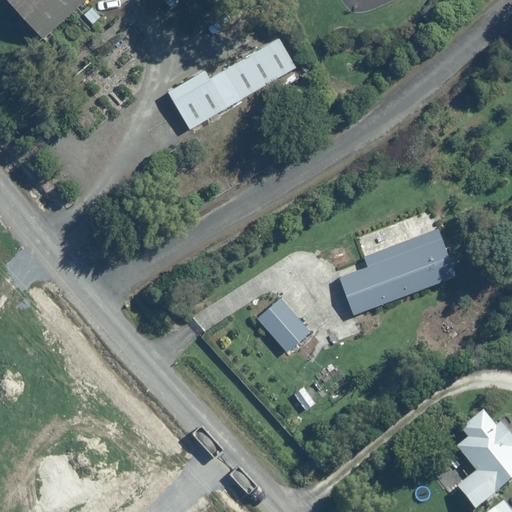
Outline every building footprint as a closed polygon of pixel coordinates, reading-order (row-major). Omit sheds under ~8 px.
[(12,0),(46,37),(86,0),(12,0)] [(191,127),(294,69),(300,65),(284,37),(211,78),(207,70),(171,91),(191,127)] [(356,314),(454,277),(457,276),(439,228),(366,256),(370,265),(342,276),(356,314)] [(283,299),(260,318),(289,352),(311,333),(283,299)] [(476,511),(511,483),(511,418),(509,414),(496,424),(486,412),(463,429),(470,438),(459,447),(479,472),(458,488),(476,511)] [(511,511),(511,507),(507,501),(491,511),(511,511)]
